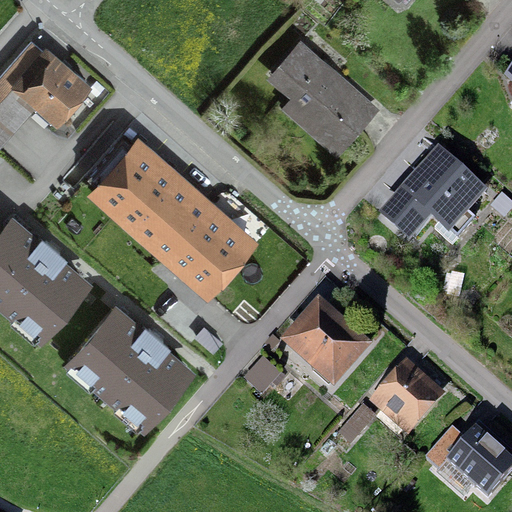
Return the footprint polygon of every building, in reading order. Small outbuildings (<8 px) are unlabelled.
[(35,36),(0,76),(0,130),(32,93),(58,115),(87,80),(35,36)] [(373,107),(301,43),(268,78),(301,107),(294,114),(334,150),(373,107)] [(125,134),(46,222),(112,281),(131,260),(113,243),(136,217),(208,281),(245,240),(125,134)] [(485,201),(428,153),(396,190),(454,239),(485,201)] [(112,281),(46,222),(0,276),(0,277),(63,334),(112,281)] [(366,346),(319,300),(278,341),(326,387),(366,346)] [(204,364),(134,307),(90,362),(160,418),(204,364)] [(362,405),(400,436),(436,393),(399,362),(362,405)] [(266,363),(249,380),(264,395),(281,378),(266,363)] [(429,469),(470,503),(506,459),(465,425),(429,469)]
